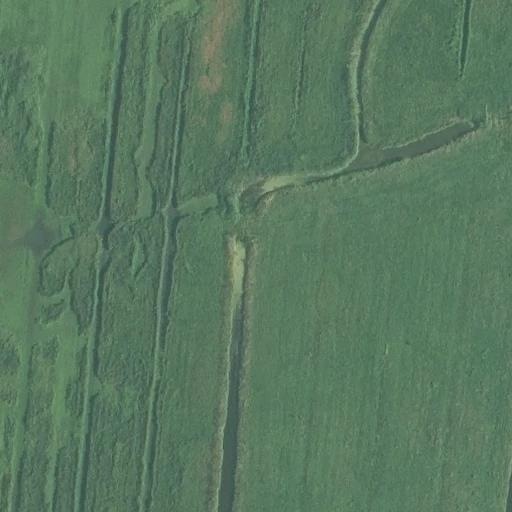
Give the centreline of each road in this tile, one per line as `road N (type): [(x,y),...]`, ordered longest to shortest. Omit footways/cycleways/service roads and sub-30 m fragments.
road 1 (track): [(283,511),(285,219),(511,151)]
road 2 (track): [(481,0),(496,156)]
